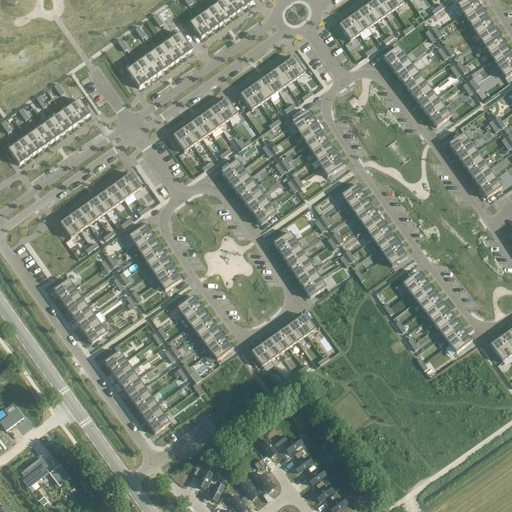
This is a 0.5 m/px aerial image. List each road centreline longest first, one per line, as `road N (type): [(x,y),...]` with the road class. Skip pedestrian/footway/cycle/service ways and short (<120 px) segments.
road 1 (residential): [(181,196),(166,214),(168,239),(232,329),(260,332),(285,313),(283,283),(227,202),(194,190)]
road 2 (residential): [(343,83),(326,115),(359,169),(469,319),(487,328),(511,317)]
road 3 (residential): [(128,483),(150,456),(0,240)]
road 4 (residential): [(511,259),(385,81),(366,73),(343,83)]
road 5 (residential): [(138,134),(286,31)]
road 6 (residential): [(278,19),(131,123)]
road 7 (residential): [(0,233),(138,134)]
road 8 (residential): [(131,123),(0,215)]
road 9 (track): [(414,511),(406,498),(511,424)]
road 10 (tertiary): [(75,408),(0,306)]
